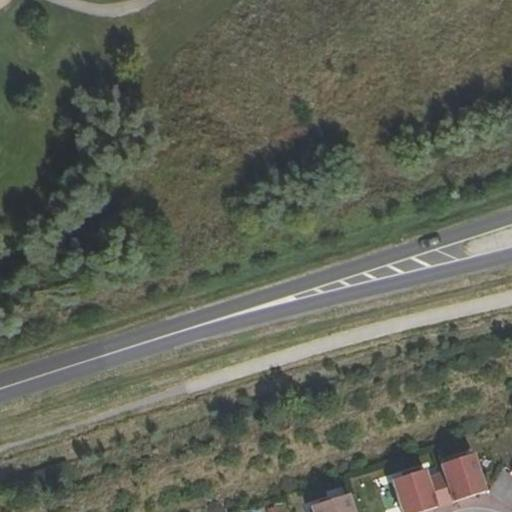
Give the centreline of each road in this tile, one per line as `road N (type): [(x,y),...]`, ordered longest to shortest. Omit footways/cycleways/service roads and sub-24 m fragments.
road 1 (secondary): [(511,222),(208,323)]
road 2 (secondary): [(208,323),(511,250)]
road 3 (secondary): [(0,390),(208,323)]
